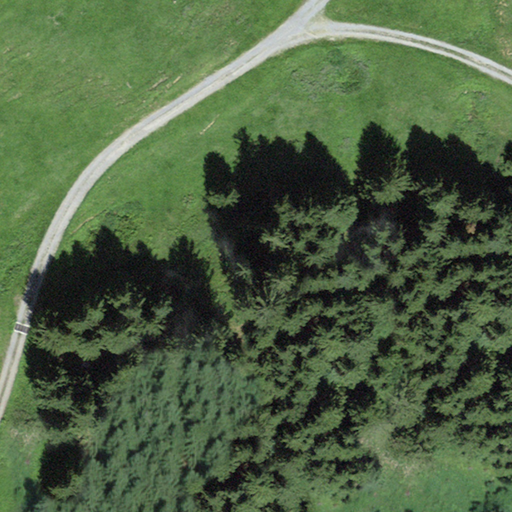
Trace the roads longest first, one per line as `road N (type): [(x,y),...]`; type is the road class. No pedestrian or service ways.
road 1 (unclassified): [(322,0),(100,164),(40,267),(0,402)]
road 2 (track): [(295,27),(425,45),(511,79)]
